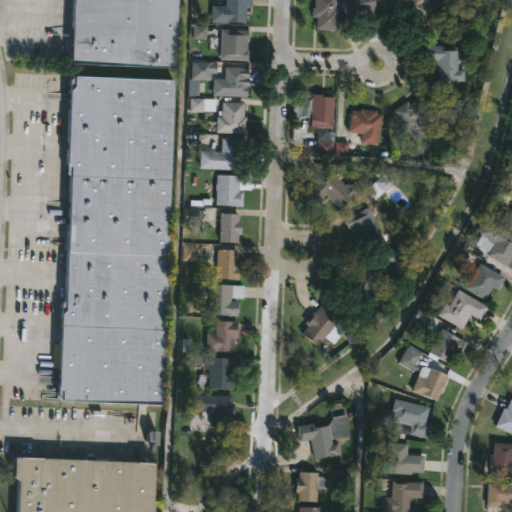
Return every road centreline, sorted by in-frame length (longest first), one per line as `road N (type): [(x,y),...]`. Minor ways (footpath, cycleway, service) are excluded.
road 1 (residential): [(263,511),(283,0)]
road 2 (residential): [(455,511),(461,422),(511,328)]
